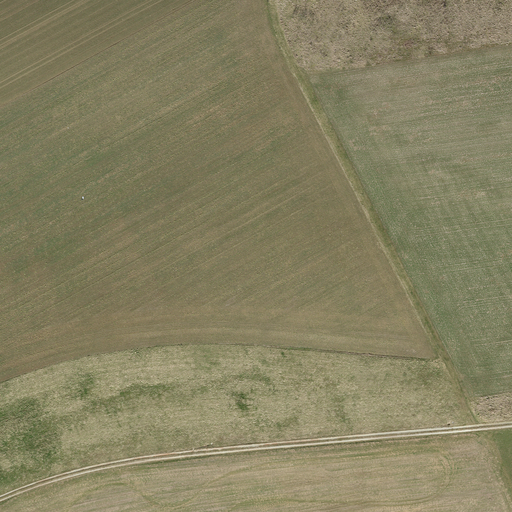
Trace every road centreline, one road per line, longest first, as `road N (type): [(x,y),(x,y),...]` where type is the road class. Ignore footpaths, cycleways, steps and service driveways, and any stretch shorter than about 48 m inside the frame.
road 1 (track): [(511,495),(283,41),(271,0)]
road 2 (track): [(511,424),(137,459),(0,499)]
